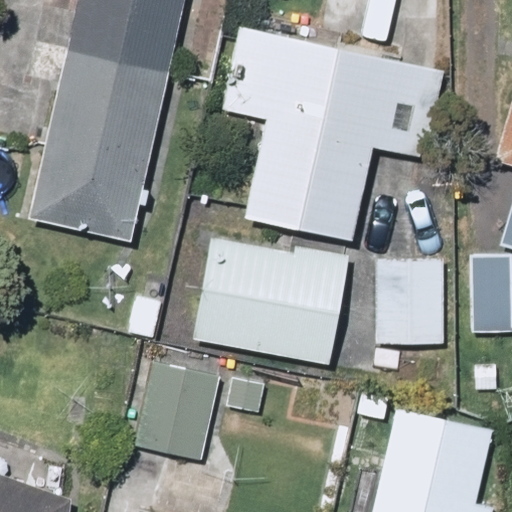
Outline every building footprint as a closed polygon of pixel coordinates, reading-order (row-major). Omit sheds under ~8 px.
[(183,0),(69,0),(25,215),(133,238),(183,0)] [(438,66),(233,19),(214,104),(262,115),(240,211),(350,236),(369,150),(417,160),(438,66)] [(511,62),(486,157),(511,164),(511,62)] [(188,335),(329,359),(347,253),(206,229),(188,335)] [(443,253),(369,253),(368,343),(443,343),(443,253)] [(219,376),(147,360),(127,447),(199,463),(219,376)] [(494,426),(392,406),(370,511),(491,511),(492,508),(478,506),(494,426)] [(67,511),(69,497),(0,473),(0,511),(67,511)]
